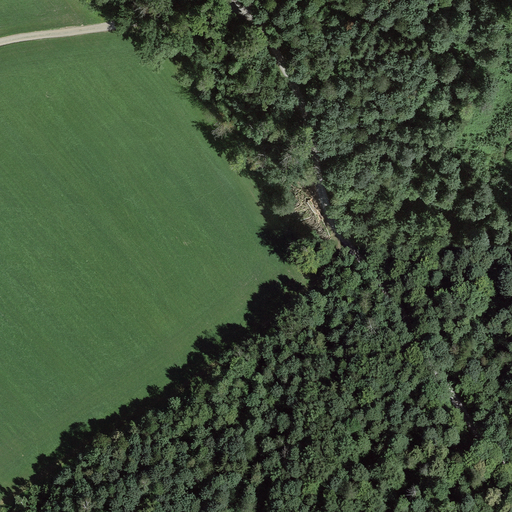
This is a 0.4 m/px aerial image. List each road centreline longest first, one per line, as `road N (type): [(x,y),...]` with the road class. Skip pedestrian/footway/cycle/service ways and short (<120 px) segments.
road 1 (track): [(246,0),(303,106),(331,217),(387,287),(476,432),(511,472)]
road 2 (track): [(343,238),(324,276),(250,344),(0,504)]
road 3 (track): [(0,43),(243,0)]
